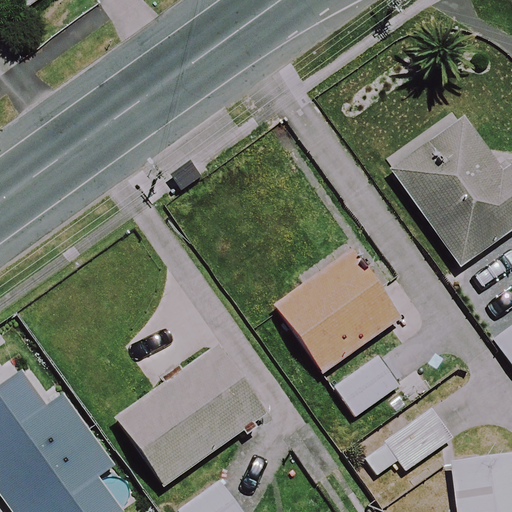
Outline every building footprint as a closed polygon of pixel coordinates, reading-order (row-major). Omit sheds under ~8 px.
[(0,0),(0,2),(10,19),(39,0),(0,0)] [(490,169),(455,117),(385,165),(456,269),(511,230),(511,154),(490,169)] [(393,325),(347,257),(272,309),(319,377),(393,325)] [(511,327),(490,343),(511,373),(511,327)] [(264,418),(216,350),(113,422),(161,490),(264,418)] [(396,390),(375,359),(330,390),(351,421),(396,390)] [(24,371),(0,388),(0,492),(2,495),(91,431),(65,395),(50,406),(24,371)] [(449,443),(427,411),(359,459),(374,480),(395,465),(402,476),(449,443)] [(91,431),(2,495),(14,511),(124,511),(101,479),(117,468),(91,431)] [(511,511),(511,459),(445,469),(451,511),(511,511)] [(236,511),(217,485),(178,511),(236,511)]
